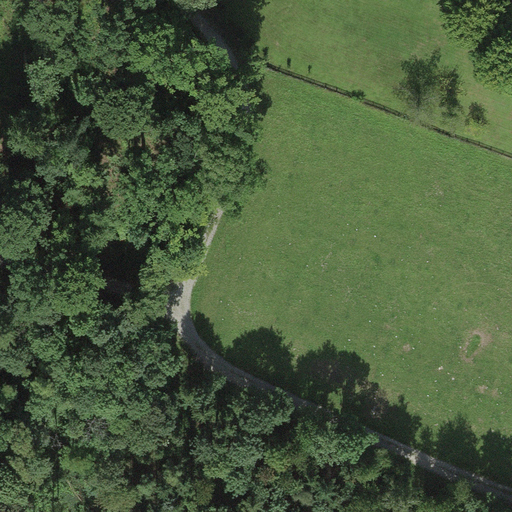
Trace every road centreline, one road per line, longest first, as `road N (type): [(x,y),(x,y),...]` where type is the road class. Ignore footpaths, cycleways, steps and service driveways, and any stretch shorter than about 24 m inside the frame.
road 1 (track): [(174,311),(191,338),(255,385),(511,490)]
road 2 (track): [(184,0),(232,68),(235,108),(232,149),(174,311)]
road 3 (track): [(0,257),(174,311)]
